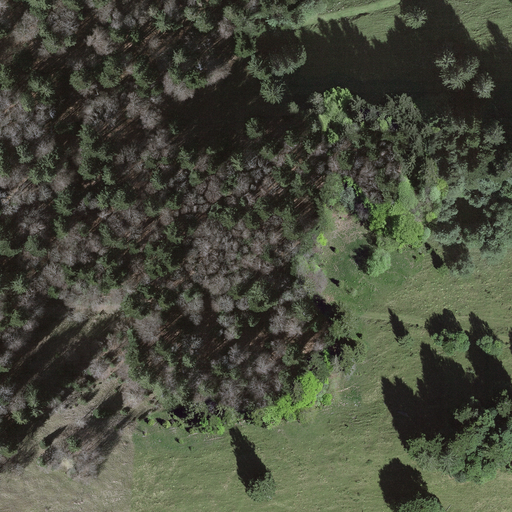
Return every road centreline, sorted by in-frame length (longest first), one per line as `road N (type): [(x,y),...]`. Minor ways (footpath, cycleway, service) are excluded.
road 1 (track): [(0,77),(184,28),(268,30),(393,0)]
road 2 (track): [(297,307),(511,339)]
